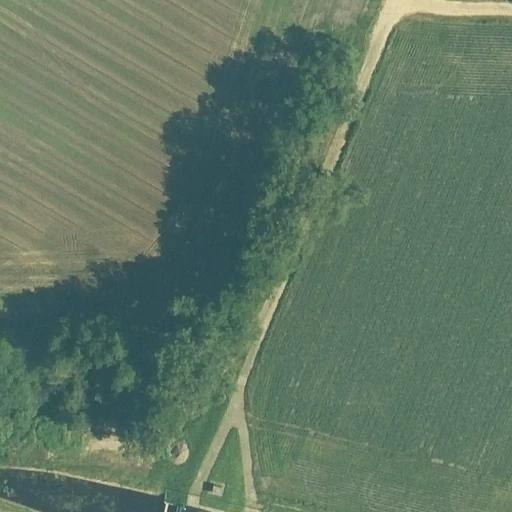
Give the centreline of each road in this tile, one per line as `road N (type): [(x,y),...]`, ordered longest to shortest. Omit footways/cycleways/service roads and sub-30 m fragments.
road 1 (unclassified): [(233,414),(254,337),(389,6)]
road 2 (track): [(164,429),(254,337)]
road 3 (unclassified): [(511,11),(389,6)]
